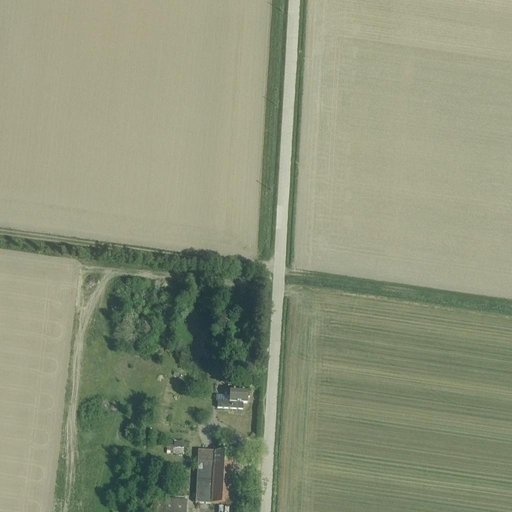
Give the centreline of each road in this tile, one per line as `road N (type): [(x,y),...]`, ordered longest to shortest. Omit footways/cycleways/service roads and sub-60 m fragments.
road 1 (unclassified): [(265,511),(294,0)]
road 2 (track): [(278,270),(0,233)]
road 3 (track): [(66,511),(82,321),(103,284),(135,273)]
road 4 (track): [(72,267),(234,282),(255,266)]
